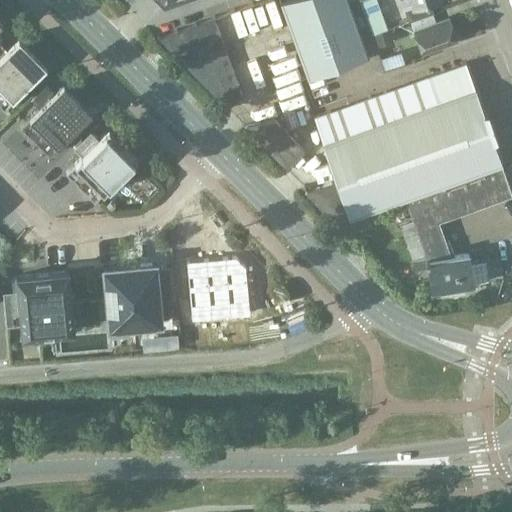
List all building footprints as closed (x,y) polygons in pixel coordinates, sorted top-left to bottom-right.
[(348,0),(286,0),(279,3),(306,77),(368,55),(348,0)] [(371,0),(358,0),(362,11),(374,7),(371,0)] [(408,0),(411,6),(406,8),(409,19),(410,19),(432,11),(428,0),(429,0),(408,0)] [(432,11),(410,19),(414,29),(422,52),(456,40),(448,17),(436,21),(432,11)] [(155,36),(226,109),(241,94),(213,17),(159,37),(158,35),(155,36)] [(396,33),(394,22),(379,26),(381,36),(396,33)] [(0,40),(0,105),(3,108),(45,66),(17,37),(7,48),(0,40)] [(319,113),(313,115),(336,179),(349,217),(389,202),(404,197),(412,219),(414,228),(436,220),(510,193),(490,136),(493,135),(485,113),(482,114),(463,60),(319,113)] [(63,82),(60,85),(53,93),(44,84),(33,95),(41,104),(20,125),(48,154),(91,111),(63,82)] [(245,124),(243,125),(285,168),(304,149),(274,118),(245,124)] [(111,127),(98,139),(89,130),(72,147),(81,156),(65,171),(93,200),(139,155),(111,127)] [(306,189),(304,192),(333,223),(349,217),(336,179),(306,189)] [(424,253),(412,257),(412,258),(414,268),(427,266),(430,289),(488,281),(485,262),(469,264),(468,253),(453,255),(448,241),(444,242),(436,220),(414,228),(424,253)] [(224,256),(230,315),(249,313),(245,265),(235,255),(224,256)] [(224,256),(205,257),(210,317),(230,315),(224,256)] [(185,259),(185,261),(186,273),(187,286),(188,298),(190,319),(210,317),(205,257),(185,259)] [(178,274),(186,273),(185,261),(177,261),(178,274)] [(154,262),(102,267),(108,327),(160,322),(158,301),(170,300),(167,266),(154,267),(154,262)] [(16,289),(1,291),(5,324),(19,323),(21,335),(72,330),(67,270),(15,275),(16,289)] [(186,273),(178,274),(179,286),(187,286),(186,273)] [(180,299),(188,298),(187,286),(179,286),(180,299)]
